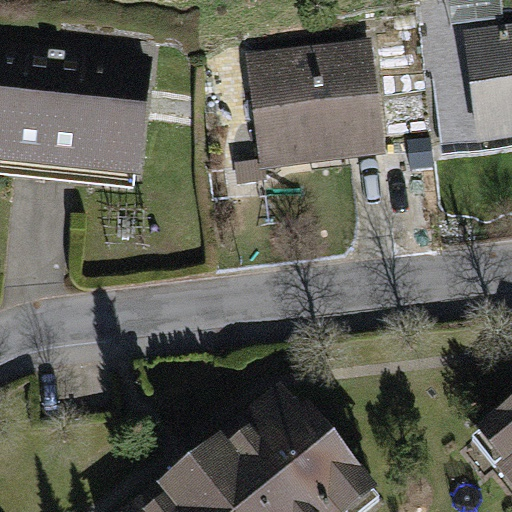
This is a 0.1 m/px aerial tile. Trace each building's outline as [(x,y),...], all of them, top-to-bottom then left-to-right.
[(511,31),(465,37),(479,151),(511,147),(511,31)] [(374,44),(251,60),(266,180),(389,164),(374,44)] [(62,55),(0,47),(0,169),(49,175),(62,55)] [(158,64),(62,55),(49,175),(146,185),(158,64)] [(191,469),(138,511),(367,511),(382,500),(313,416),(307,420),(284,393),(191,469)] [(511,413),(477,442),(511,486),(511,413)]
